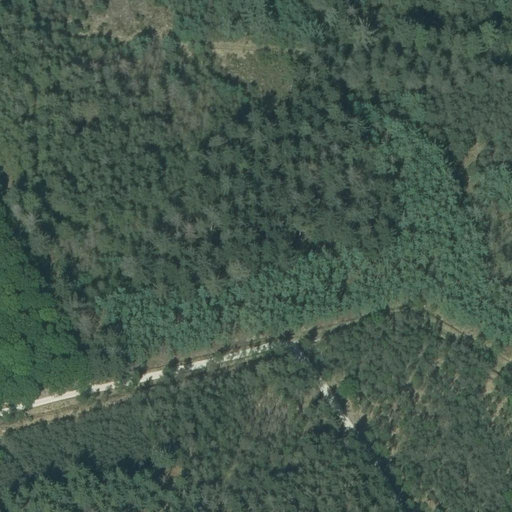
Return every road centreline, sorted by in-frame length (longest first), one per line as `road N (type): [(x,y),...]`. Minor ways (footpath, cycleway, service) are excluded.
road 1 (track): [(0,399),(361,307),(396,309),(511,374)]
road 2 (track): [(292,338),(393,511)]
